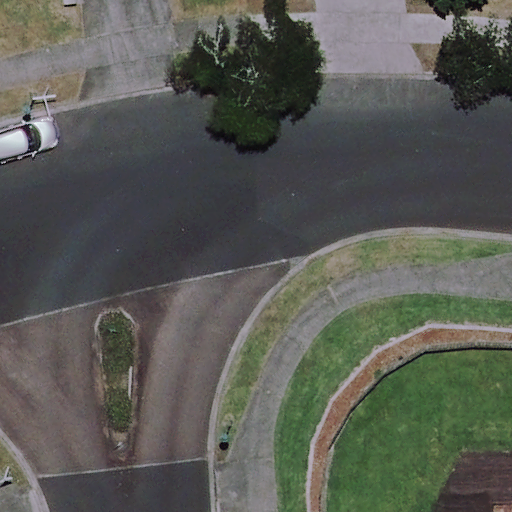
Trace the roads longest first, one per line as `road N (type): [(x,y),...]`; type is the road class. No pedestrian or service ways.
road 1 (residential): [(511,150),(315,158),(92,197)]
road 2 (residential): [(92,197),(126,511)]
